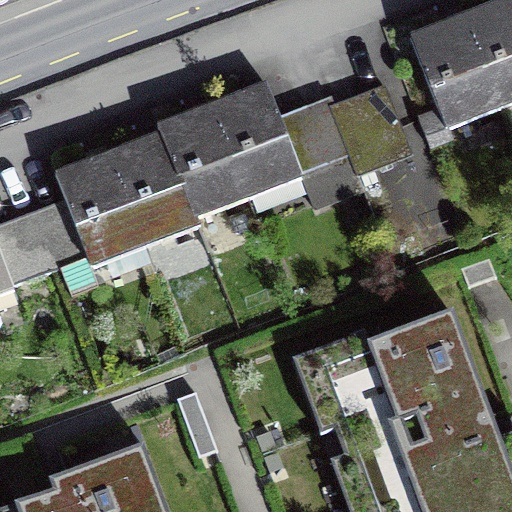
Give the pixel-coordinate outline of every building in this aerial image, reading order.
[(511,0),(464,18),(500,110),(511,105),(511,0)] [(446,131),(500,110),(464,18),(410,39),(446,131)] [(300,177),(326,167),(303,112),(279,120),(266,87),(212,108),(247,200),(300,177)] [(357,99),(379,155),(406,145),(384,88),(357,99)] [(352,166),(379,155),(357,99),(341,105),(329,110),(348,158),(352,166)] [(326,167),(348,158),(329,110),(326,102),(303,112),(326,167)] [(212,108),(159,128),(194,220),(247,200),(212,108)] [(145,248),(197,228),(161,136),(109,156),(145,248)] [(145,248),(109,156),(55,177),(65,203),(87,259),(90,269),(145,248)] [(61,269),(87,259),(65,203),(39,213),(61,269)] [(50,274),(61,269),(39,213),(15,223),(36,279),(50,274)] [(0,294),(36,279),(15,223),(0,228),(0,294)] [(511,511),(511,436),(499,442),(452,316),(297,374),(347,511),(511,511)] [(347,511),(297,374),(61,462),(67,476),(142,448),(166,511),(347,511)] [(53,494),(2,511),(166,511),(142,448),(67,476),(49,482),(53,494)]
